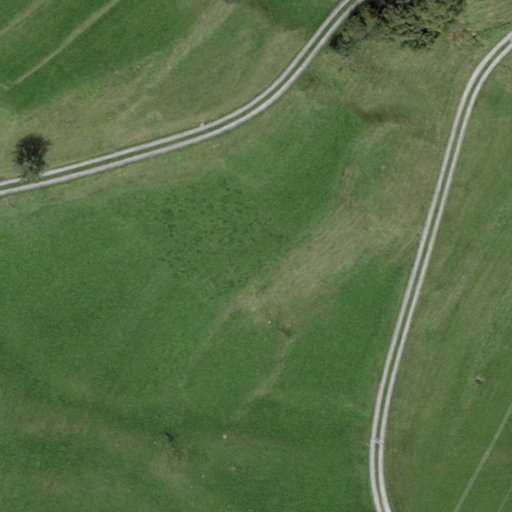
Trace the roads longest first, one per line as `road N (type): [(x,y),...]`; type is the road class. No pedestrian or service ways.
road 1 (track): [(387,511),(382,455),(402,364),(485,84),(511,56)]
road 2 (track): [(364,0),(286,93),(251,119),(0,192)]
